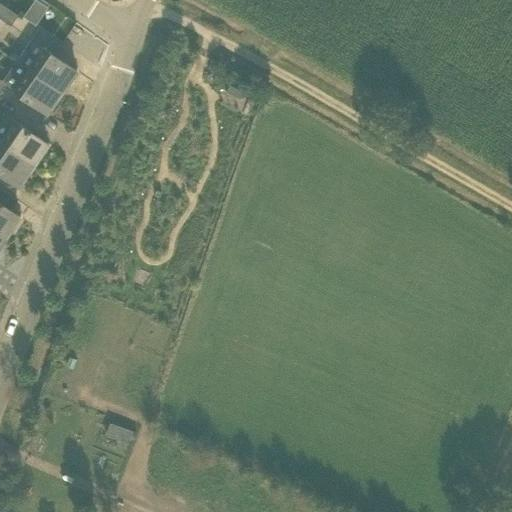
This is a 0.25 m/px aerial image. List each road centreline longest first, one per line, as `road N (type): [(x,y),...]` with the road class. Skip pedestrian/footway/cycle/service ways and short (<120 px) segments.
road 1 (track): [(148,1),(511,206)]
road 2 (residential): [(0,384),(132,39)]
